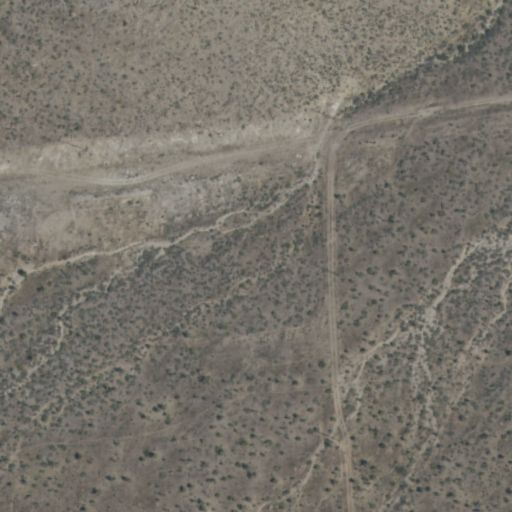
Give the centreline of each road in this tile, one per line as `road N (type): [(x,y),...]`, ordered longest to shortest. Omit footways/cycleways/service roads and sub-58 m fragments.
road 1 (track): [(355,511),(337,350),(329,129),(511,103)]
road 2 (track): [(0,167),(126,182),(329,129)]
